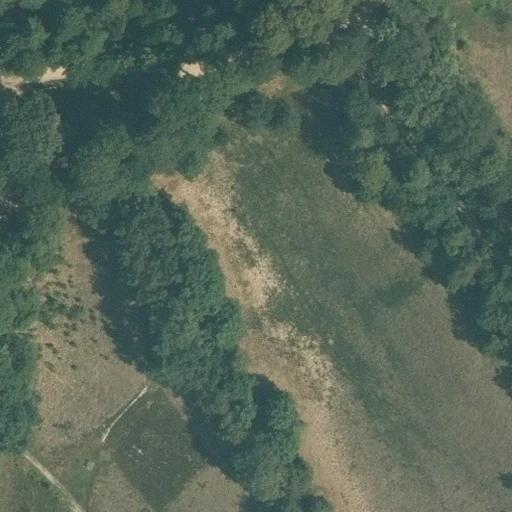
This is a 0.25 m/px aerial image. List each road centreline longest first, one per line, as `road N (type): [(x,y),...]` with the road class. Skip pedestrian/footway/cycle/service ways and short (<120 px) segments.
road 1 (track): [(333,27),(300,27),(168,73),(50,71),(0,93)]
road 2 (track): [(333,27),(511,276)]
road 3 (unknown): [(412,0),(392,17),(388,39),(470,149),(511,232)]
